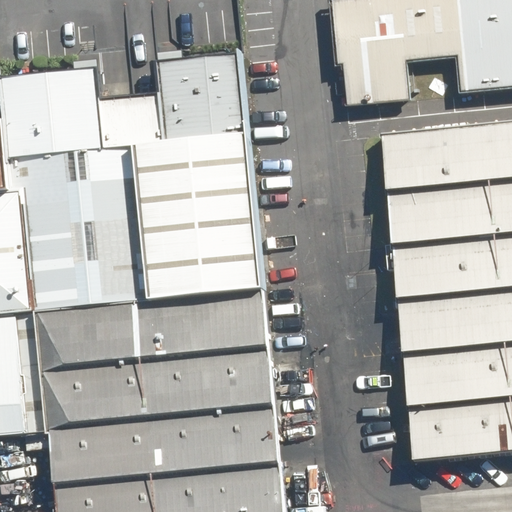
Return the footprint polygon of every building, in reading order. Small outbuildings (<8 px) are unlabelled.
[(465,94),(511,89),(511,0),(354,0),(339,2),(334,2),(340,67),(346,66),(350,106),(411,100),(407,65),(461,59),(465,94)] [(136,147),(247,135),(238,52),(158,60),(162,94),(102,100),(98,66),(2,77),(10,160),(21,159),(136,147)] [(511,462),(511,125),(375,139),(409,473),(511,462)] [(0,192),(12,191),(5,126),(0,126),(0,192)] [(153,300),(263,288),(247,135),(136,147),(153,300)] [(38,312),(153,300),(136,147),(21,159),(25,193),(38,312)] [(0,316),(38,312),(25,193),(0,196),(0,316)] [(153,300),(43,312),(64,511),(287,511),(263,288),(153,300)] [(0,437),(56,431),(43,312),(38,312),(0,316),(0,437)]
